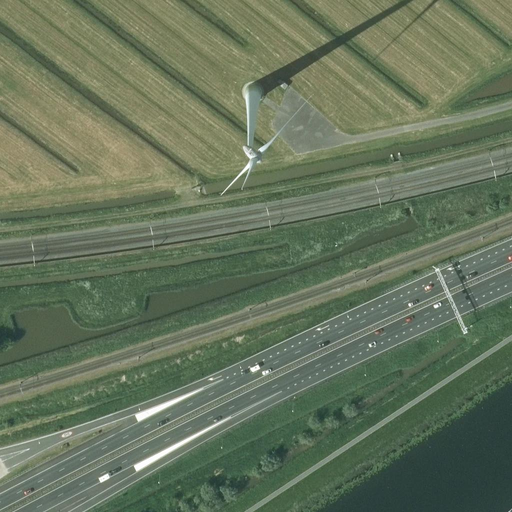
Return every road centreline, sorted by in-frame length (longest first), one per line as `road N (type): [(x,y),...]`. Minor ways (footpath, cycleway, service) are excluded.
road 1 (track): [(0,226),(373,171),(511,139)]
road 2 (motorway): [(511,253),(226,385)]
road 3 (motorway): [(28,511),(280,383)]
road 4 (motorway): [(280,383),(511,276)]
road 5 (motorway): [(226,385),(0,502)]
road 6 (motorway): [(74,511),(264,404),(280,383)]
road 7 (motorway): [(226,385),(57,437)]
